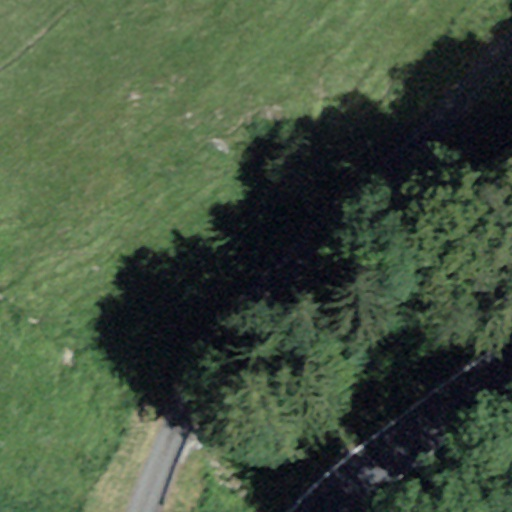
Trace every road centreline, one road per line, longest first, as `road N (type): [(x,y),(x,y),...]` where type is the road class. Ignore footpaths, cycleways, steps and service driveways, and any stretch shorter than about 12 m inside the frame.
road 1 (residential): [(145,511),(191,409),(250,327),(511,50)]
road 2 (tertiary): [(511,376),(329,511)]
